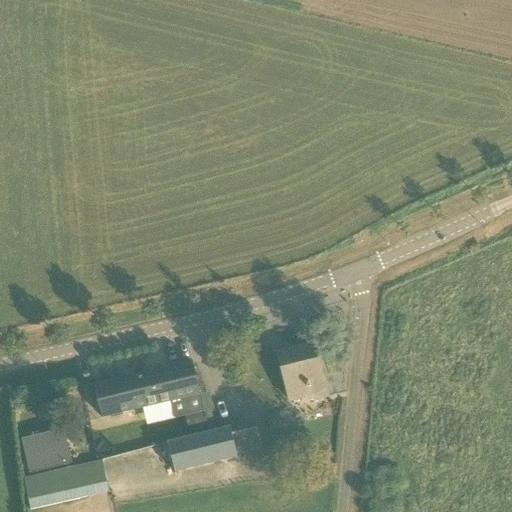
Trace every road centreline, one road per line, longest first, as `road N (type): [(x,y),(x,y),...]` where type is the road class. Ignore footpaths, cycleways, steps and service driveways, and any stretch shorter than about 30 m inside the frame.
road 1 (unclassified): [(0,368),(277,299),(368,266)]
road 2 (unclassified): [(337,511),(368,266)]
road 3 (unclassified): [(368,266),(511,202)]
